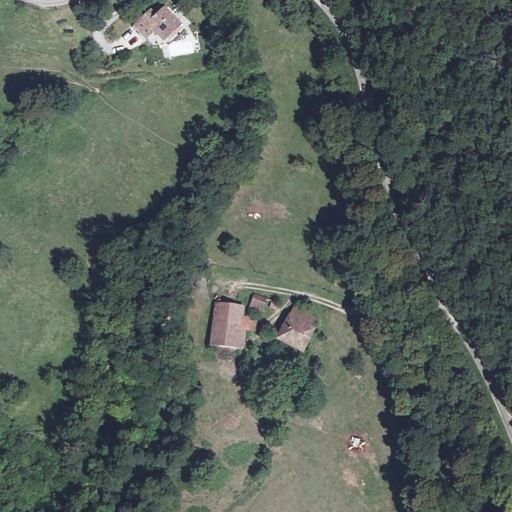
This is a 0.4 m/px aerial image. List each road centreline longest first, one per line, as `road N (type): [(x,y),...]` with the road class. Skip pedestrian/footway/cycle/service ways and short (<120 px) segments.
road 1 (tertiary): [(511,433),(418,259),(350,30),(320,0)]
road 2 (track): [(412,511),(392,394),(351,310)]
road 3 (track): [(313,298),(332,335),(332,438),(299,476)]
